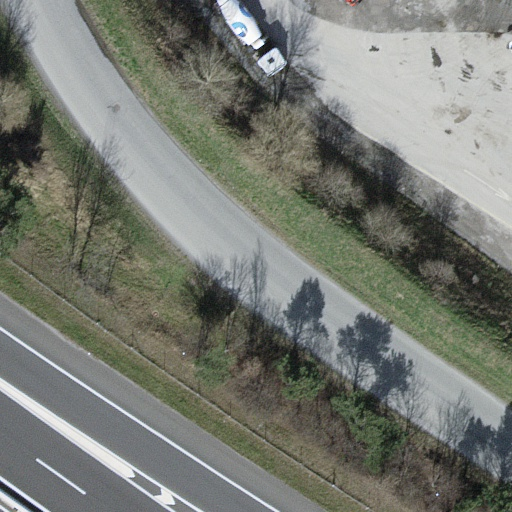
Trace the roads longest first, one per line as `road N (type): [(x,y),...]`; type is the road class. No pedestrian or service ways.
road 1 (unclassified): [(32,0),(112,130),(257,290),(511,455)]
road 2 (motorway): [(227,511),(0,373)]
road 3 (motorway): [(119,511),(0,428)]
